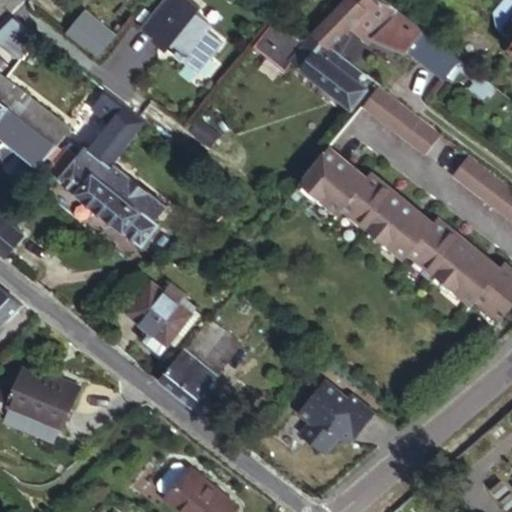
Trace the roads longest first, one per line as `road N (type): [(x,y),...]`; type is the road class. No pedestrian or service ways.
road 1 (residential): [(0,278),(307,511)]
road 2 (residential): [(342,511),(511,368)]
